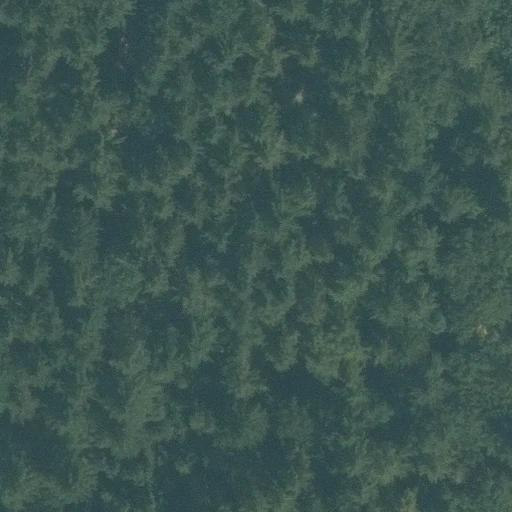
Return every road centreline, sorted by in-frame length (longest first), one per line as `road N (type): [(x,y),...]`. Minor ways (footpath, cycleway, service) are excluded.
road 1 (track): [(477,511),(483,312),(472,190),(450,75),(423,0)]
road 2 (track): [(85,511),(134,0)]
road 3 (track): [(111,225),(0,162)]
